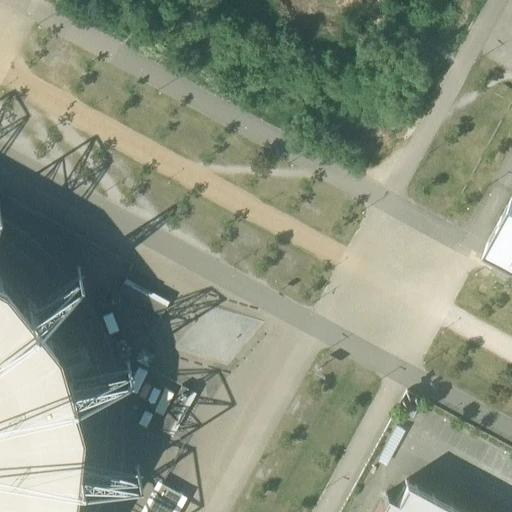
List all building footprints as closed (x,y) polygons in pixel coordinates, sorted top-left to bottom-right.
[(511,197),(487,245),(511,258),(511,197)] [(0,511),(65,511),(71,500),(76,467),(140,471),(142,466),(77,455),(79,418),(70,384),(133,361),(131,359),(67,374),(57,339),(36,310),(82,268),(80,263),(28,300),(5,275),(0,271),(0,216),(7,201),(4,200),(0,206),(0,511)] [(168,301),(126,278),(118,291),(161,314),(168,301)] [(181,385),(159,427),(173,434),(195,392),(181,385)] [(405,413),(413,418),(418,409),(409,405),(405,413)] [(466,511),(405,479),(395,497),(386,492),(374,511),(466,511)]
